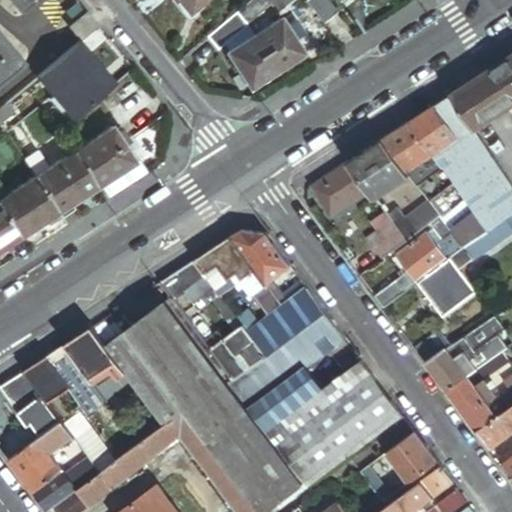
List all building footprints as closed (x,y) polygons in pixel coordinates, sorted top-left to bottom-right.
[(10,0),(18,9),(29,0),(10,0)] [(181,0),(191,12),(206,0),(181,0)] [(272,5),(268,0),(251,0),(239,11),(250,24),(272,5)] [(278,12),(292,0),(268,0),(272,5),(278,12)] [(340,12),(329,0),(306,0),(326,24),(340,12)] [(99,26),(88,13),(72,26),(83,40),(99,26)] [(208,37),(219,50),(248,26),(238,13),(208,37)] [(254,34),(278,71),(304,54),(281,17),(254,34)] [(0,73),(20,56),(0,32),(0,73)] [(251,88),(278,71),(254,34),(227,52),(251,88)] [(511,58),(483,77),(508,110),(511,106),(511,58)] [(508,110),(483,77),(453,97),(453,98),(477,132),(508,110)] [(411,124),(445,166),(482,140),(477,132),(453,98),(411,124)] [(16,113),(7,103),(0,109),(0,120),(3,124),(16,113)] [(445,166),(411,124),(386,140),(412,175),(420,186),(445,166)] [(74,152),(98,188),(136,162),(125,146),(116,131),(113,127),(74,152)] [(122,128),(116,131),(125,146),(131,142),(122,128)] [(412,175),(386,140),(351,162),(373,192),(377,197),(412,175)] [(511,183),(482,140),(445,166),(477,212),(492,231),(495,229),(511,216),(511,183)] [(72,204),(98,188),(74,152),(51,167),(36,177),(59,213),(72,204)] [(30,168),(36,177),(51,167),(45,159),(30,168)] [(373,192),(351,162),(315,185),(334,217),(373,192)] [(59,213),(36,177),(7,195),(0,200),(0,205),(21,238),(47,221),(59,213)] [(72,204),(59,213),(62,217),(75,209),(72,204)] [(443,217),(433,204),(400,228),(410,241),(432,225),(443,217)] [(0,251),(21,238),(0,205),(0,251)] [(399,208),(390,215),(397,224),(405,217),(399,208)] [(385,259),(410,241),(400,228),(397,224),(390,215),(388,212),(379,218),(386,227),(370,239),(385,259)] [(485,236),(492,231),(477,212),(454,231),(466,248),(468,247),(485,236)] [(62,217),(59,213),(47,221),(50,225),(62,217)] [(511,216),(495,229),(502,240),(511,232),(511,216)] [(454,231),(443,217),(432,225),(435,229),(456,256),(466,248),(454,231)] [(435,229),(429,234),(449,261),(454,258),(456,256),(435,229)] [(502,240),(495,229),(492,231),(485,236),(493,246),(502,240)] [(243,231),(233,238),(256,271),(267,285),(275,279),(292,267),(268,234),(243,231)] [(420,282),(449,261),(429,234),(428,233),(400,254),(412,271),(420,282)] [(485,236),(468,247),(475,258),(493,246),(485,236)] [(256,271),(233,238),(197,261),(222,295),(243,280),(256,271)] [(454,258),(461,268),(475,258),(468,247),(466,248),(456,256),(454,258)] [(461,268),(454,258),(449,261),(420,282),(445,316),(478,291),(461,268)] [(222,295),(197,261),(174,276),(192,299),(200,311),(222,295)] [(271,304),(277,299),(271,290),(267,285),(256,271),(243,280),(263,308),(269,302),(271,304)] [(377,296),(386,308),(420,282),(412,271),(377,296)] [(181,307),(192,299),(174,276),(162,283),(174,298),(181,307)] [(275,279),(267,285),(271,290),(276,286),(275,279)] [(301,291),(307,286),(304,283),(298,287),(299,289),(301,291)] [(271,290),(277,299),(278,300),(284,296),(276,286),(271,290)] [(326,312),(307,286),(301,291),(299,289),(291,295),(295,300),(290,304),(285,299),(284,296),(278,300),(301,331),(326,312)] [(291,295),(285,299),(290,304),(295,300),(291,295)] [(186,410),(227,384),(234,379),(174,298),(108,347),(128,373),(158,414),(166,425),(186,410)] [(267,356),(301,331),(278,300),(277,299),(271,304),(269,302),(263,308),(270,318),(250,333),(267,356)] [(349,344),(326,312),(301,331),(267,356),(234,379),(227,384),(266,434),(324,390),(311,372),(349,344)] [(108,347),(94,327),(68,344),(93,377),(104,371),(111,367),(120,379),(128,373),(108,347)] [(114,327),(111,327),(109,328),(107,331),(107,333),(109,336),(111,337),(114,338),(117,336),(118,334),(118,331),(117,328),(114,327)] [(428,363),(447,349),(452,346),(441,332),(417,348),(428,363)] [(511,335),(500,344),(506,351),(511,346),(511,335)] [(468,338),(463,341),(473,355),(478,351),(468,338)] [(452,346),(447,349),(454,359),(458,355),(463,362),(473,355),(463,341),(461,339),(452,346)] [(473,374),(506,351),(500,344),(497,339),(478,351),(473,355),(463,362),(473,374)] [(90,375),(68,345),(49,357),(71,388),(90,375)] [(454,359),(447,349),(428,363),(449,390),(468,377),(454,359)] [(454,359),(468,377),(473,374),(463,362),(458,355),(454,359)] [(71,388),(49,357),(27,371),(50,402),(71,388)] [(328,395),(335,404),(373,376),(366,366),(328,395)] [(50,402),(27,371),(6,385),(44,434),(63,420),(57,411),(50,402)] [(104,371),(93,377),(104,391),(113,384),(104,371)] [(403,416),(373,376),(335,404),(328,395),(324,390),(266,434),(307,489),(403,416)] [(476,389),(468,377),(449,390),(458,401),(476,389)] [(485,382),(476,389),(490,407),(499,400),(492,391),(488,386),(485,382)] [(492,382),(488,386),(492,391),(496,388),(492,382)] [(113,384),(104,391),(114,406),(115,405),(124,398),(113,384)] [(266,434),(227,384),(186,410),(197,424),(202,432),(256,503),(262,511),(275,511),(282,508),(307,489),(266,434)] [(458,401),(479,431),(498,418),(490,407),(476,389),(458,401)] [(498,418),(511,407),(511,391),(499,400),(490,407),(498,418)] [(140,420),(124,398),(115,405),(133,428),(137,425),(140,420)] [(57,411),(63,420),(72,414),(66,405),(57,411)] [(511,407),(498,418),(479,431),(492,448),(501,443),(511,435),(511,407)] [(197,424),(186,410),(166,425),(142,442),(122,457),(102,472),(112,487),(182,435),(197,424)] [(142,442),(166,425),(158,414),(139,428),(135,431),(134,432),(142,442)] [(75,436),(63,420),(44,434),(39,437),(51,453),(66,442),(75,436)] [(202,432),(197,424),(182,435),(188,443),(202,432)] [(244,511),(256,503),(202,432),(188,443),(239,511),(244,511)] [(438,463),(415,432),(389,452),(411,482),(438,463)] [(90,481),(102,472),(93,459),(75,436),(66,442),(74,453),(71,455),(90,481)] [(51,453),(39,437),(11,459),(35,491),(63,469),(51,453)] [(501,443),(492,448),(495,452),(503,447),(501,443)] [(102,472),(122,457),(114,445),(93,459),(102,472)] [(511,451),(501,461),(511,475),(511,451)] [(368,467),(362,472),(385,502),(391,497),(368,467)] [(450,480),(441,467),(422,481),(431,494),(450,480)] [(35,491),(50,510),(55,506),(78,489),(63,469),(35,491)] [(112,487),(102,472),(90,481),(78,489),(88,505),(112,487)] [(435,498),(454,484),(450,480),(431,494),(435,498)] [(422,481),(405,495),(417,511),(435,498),(431,494),(422,481)] [(180,511),(159,484),(121,511),(180,511)] [(79,511),(88,505),(78,489),(55,506),(59,511),(79,511)] [(311,510),(308,511),(348,511),(334,493),(311,510)] [(415,511),(417,511),(405,495),(381,511),(415,511)] [(284,511),(282,508),(275,511),(308,511),(311,510),(305,502),(292,511),(284,511)] [(260,511),(262,511),(256,503),(244,511),(260,511)]
